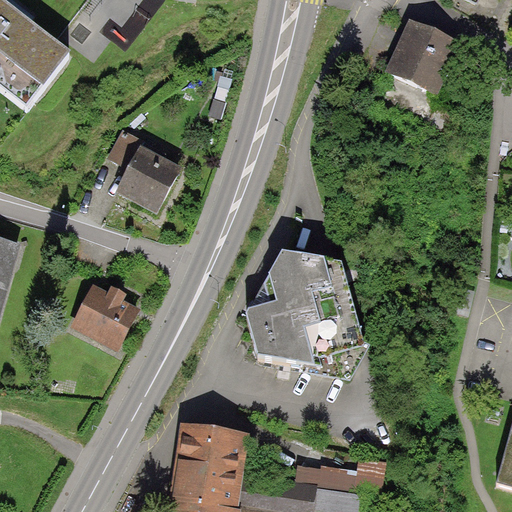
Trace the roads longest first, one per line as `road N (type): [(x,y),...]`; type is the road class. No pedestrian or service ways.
road 1 (secondary): [(85,511),(229,229),(295,0)]
road 2 (residential): [(491,217),(499,54)]
road 3 (residential): [(153,256),(0,203)]
